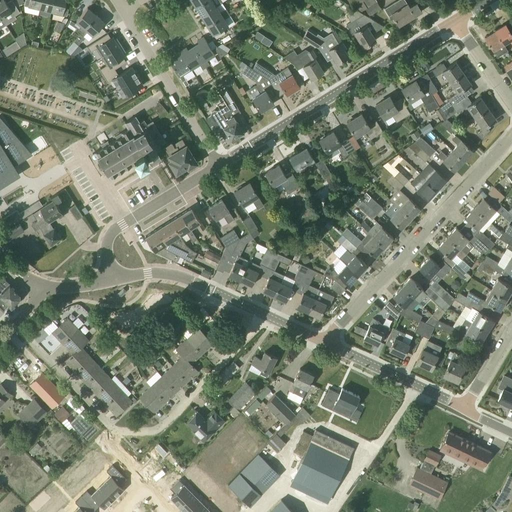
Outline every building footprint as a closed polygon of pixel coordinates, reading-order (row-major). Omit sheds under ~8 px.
[(15,16),(20,12),(11,0),(6,3),(4,0),(0,0),(0,15),(6,25),(16,18),(15,16)] [(40,9),(41,0),(25,0),(24,5),(40,9)] [(53,0),(41,0),(40,9),(51,12),(53,0)] [(65,0),(53,0),(51,12),(67,15),(68,8),(64,7),(65,0)] [(205,0),(196,6),(202,16),(222,3),(220,0),(205,0)] [(365,8),(369,15),(381,8),(376,0),(347,0),(351,5),(360,12),(365,8)] [(398,25),(422,11),(416,2),(410,7),(407,3),(407,4),(404,0),(396,0),(384,8),(388,15),(391,14),(398,25)] [(207,25),(228,12),(226,8),(222,3),(202,16),(207,25)] [(77,31),(80,33),(96,15),(87,8),(76,21),(82,25),(77,31)] [(228,12),(207,25),(213,34),(228,25),(225,19),(230,15),(228,12)] [(376,22),(377,22),(363,14),(346,24),(352,34),(355,32),(364,47),(365,46),(366,48),(371,45),(370,43),(375,40),(367,27),(376,22)] [(104,22),(96,15),(80,33),(73,41),(78,45),(85,37),(83,35),(88,30),(93,35),(104,22)] [(60,32),(65,23),(57,21),(53,28),(60,32)] [(511,34),(505,24),(495,31),(503,43),(509,40),(511,44),(511,34)] [(307,30),(302,38),(319,48),(324,41),(323,41),(324,40),(316,35),(307,30)] [(335,30),(330,33),(332,36),(324,40),(323,41),(324,41),(333,57),(337,64),(348,57),(344,49),(346,48),(342,41),(341,42),(335,30)] [(270,45),(273,39),(257,31),(254,37),(270,45)] [(485,37),(497,57),(508,51),(503,43),(495,31),(485,37)] [(14,38),(20,47),(26,44),(24,32),(14,38)] [(107,33),(87,46),(90,52),(96,49),(101,57),(121,45),(116,38),(112,40),(107,33)] [(193,47),(206,67),(210,64),(207,60),(215,55),(204,37),(197,41),(199,44),(193,47)] [(78,45),(73,41),(65,50),(70,54),(73,56),(83,49),(78,45)] [(121,45),(101,57),(106,65),(99,69),(103,76),(114,69),(126,62),(121,54),(125,52),(121,45)] [(227,52),(219,47),(218,46),(215,48),(220,57),(227,52)] [(180,52),(191,70),(199,64),(202,69),(206,67),(193,47),(188,50),(186,48),(180,52)] [(294,50),(283,56),(293,63),(296,69),(303,65),(312,79),(323,72),(319,65),(321,63),(312,50),(310,51),(299,58),(297,54),(294,50)] [(170,62),(182,82),(186,79),(183,75),(191,70),(180,52),(174,55),(175,58),(170,62)] [(419,63),(423,71),(430,67),(426,59),(419,63)] [(450,82),(463,72),(455,61),(446,68),(443,63),(432,70),(436,76),(443,71),(450,82)] [(256,62),(252,69),(259,74),(262,75),(266,68),(256,62)] [(259,74),(252,69),(246,65),(242,72),(255,81),(259,74)] [(114,69),(103,76),(107,83),(112,79),(118,88),(139,75),(135,70),(134,71),(131,67),(118,75),(114,69)] [(288,68),(275,75),(268,79),(279,96),(285,92),(287,95),(300,87),(288,68)] [(453,106),(467,96),(462,89),(471,83),(463,72),(450,82),(457,93),(448,99),(449,101),(439,107),(443,113),(453,106)] [(434,85),(427,73),(422,76),(430,88),(434,85)] [(139,75),(118,88),(123,97),(142,85),(140,81),(142,80),(139,75)] [(402,88),(409,101),(419,95),(425,106),(429,112),(438,106),(427,88),(423,91),(416,80),(410,83),(402,88)] [(260,83),(255,85),(248,90),(261,111),(273,103),(265,90),(264,90),(260,83)] [(227,89),(220,93),(226,105),(217,111),(214,110),(211,112),(210,115),(205,118),(210,126),(212,124),(217,132),(219,131),(224,139),(229,136),(232,141),(240,137),(239,135),(243,132),(232,113),(239,109),(227,89)] [(408,111),(404,104),(403,101),(395,106),(389,96),(376,104),(384,117),(391,113),(396,122),(410,113),(408,111)] [(480,97),(471,103),(467,106),(475,117),(488,108),(480,97)] [(153,107),(161,117),(168,112),(159,102),(153,107)] [(453,106),(443,113),(446,118),(457,111),(453,106)] [(488,108),(475,117),(482,128),(476,134),(482,139),(490,130),(486,125),(496,119),(488,108)] [(368,125),(361,113),(359,115),(356,117),(355,117),(347,122),(355,136),(365,130),(371,138),(383,131),(376,120),(368,125)] [(95,152),(92,153),(92,155),(93,158),(94,158),(104,175),(107,173),(110,177),(111,177),(117,173),(118,173),(118,172),(124,169),(125,168),(131,165),(132,164),(138,160),(140,163),(147,159),(151,165),(161,158),(157,152),(161,149),(158,145),(164,141),(152,121),(146,124),(144,120),(139,122),(135,116),(125,122),(128,128),(122,132),(121,132),(121,133),(115,136),(116,139),(110,143),(109,143),(108,141),(101,145),(102,147),(102,148),(96,151),(95,152)] [(0,173),(25,158),(0,117),(0,173)] [(447,119),(440,123),(450,133),(455,127),(447,119)] [(355,149),(348,138),(340,143),(333,131),(319,139),(331,158),(340,152),(343,157),(355,149)] [(452,150),(463,160),(472,150),(462,140),(461,141),(456,136),(452,139),(458,145),(452,150)] [(421,137),(414,142),(429,156),(435,150),(421,137)] [(171,142),(164,146),(172,160),(170,161),(176,172),(184,168),(183,167),(187,165),(188,167),(196,163),(182,139),(173,144),(171,142)] [(429,156),(414,142),(408,146),(424,161),(429,156)] [(313,159),(306,147),(289,157),(297,169),(313,159)] [(463,160),(452,150),(447,156),(441,151),(438,155),(444,160),(443,161),(454,170),(463,160)] [(325,178),(331,174),(322,159),(316,162),(325,178)] [(419,173),(426,179),(437,189),(446,179),(435,169),(428,163),(419,173)] [(285,176),(278,164),(276,166),(277,167),(274,169),(273,167),(265,172),(273,185),(280,181),(287,193),(300,186),(291,172),(285,176)] [(399,170),(394,176),(403,185),(408,179),(399,170)] [(399,189),(403,185),(394,176),(392,174),(386,180),(398,190),(399,189)] [(437,189),(426,179),(421,185),(415,180),(411,183),(417,189),(428,199),(437,189)] [(258,195),(250,182),(242,187),(241,186),(236,189),(237,190),(234,191),(243,205),(251,199),(257,209),(263,205),(257,196),(258,195)] [(504,196),(501,193),(494,186),(488,193),(498,202),(504,196)] [(408,198),(402,192),(394,202),(410,218),(420,208),(409,198),(408,198)] [(43,208),(33,214),(37,220),(32,224),(35,230),(40,227),(49,222),(49,221),(62,212),(56,203),(62,199),(58,194),(58,193),(52,197),(54,201),(43,208)] [(354,202),(358,206),(372,219),(377,213),(365,203),(363,201),(354,193),(342,206),(347,211),(354,202)] [(371,196),(365,203),(377,213),(382,207),(371,196)] [(499,214),(495,209),(483,198),(474,207),(487,219),(491,223),(499,214)] [(223,214),(228,222),(233,219),(228,211),(229,211),(221,199),(208,207),(216,219),(223,214)] [(401,228),(410,218),(394,202),(388,208),(385,212),(390,217),(390,218),(401,228)] [(38,203),(10,220),(13,225),(41,208),(38,203)] [(69,208),(77,220),(83,215),(75,204),(69,208)] [(511,215),(501,205),(497,210),(508,221),(511,217),(511,215)] [(181,214),(190,228),(196,225),(200,231),(204,228),(191,207),(189,209),(181,214)] [(477,228),(478,229),(487,219),(474,207),(466,217),(477,228)] [(181,214),(171,220),(180,235),(186,231),(192,241),(196,239),(190,228),(181,214)] [(256,228),(257,227),(250,216),(243,221),(250,232),(256,228)] [(192,261),(196,252),(192,250),(186,245),(180,235),(171,220),(157,229),(166,244),(162,247),(179,255),(192,261)] [(372,235),(384,246),(393,237),(388,232),(377,221),(373,225),(370,228),(365,223),(362,226),(364,228),(372,235)] [(49,222),(40,227),(44,234),(43,234),(50,246),(61,239),(54,227),(53,228),(49,222)] [(499,237),(502,233),(493,225),(490,229),(499,237)] [(346,237),(345,238),(356,247),(360,243),(362,241),(361,240),(347,227),(341,233),(342,234),(346,237)] [(447,237),(466,254),(473,246),(484,255),(489,249),(474,235),(470,240),(468,239),(456,227),(447,237)] [(250,232),(249,232),(249,233),(252,237),(259,233),(256,228),(250,232)] [(11,229),(3,234),(8,241),(15,236),(11,229)] [(154,251),(176,261),(179,255),(162,247),(166,244),(157,229),(145,236),(154,251)] [(479,229),(474,235),(489,249),(494,243),(482,232),(479,229)] [(511,249),(511,235),(504,231),(503,233),(502,233),(499,237),(501,239),(508,243),(506,247),(511,250),(511,249)] [(253,238),(252,237),(249,233),(238,239),(235,247),(231,255),(224,269),(230,271),(228,274),(240,280),(246,266),(240,264),(243,257),(239,256),(245,242),(253,238)] [(342,234),(337,240),(340,243),(345,238),(346,237),(342,234)] [(384,246),(372,235),(363,245),(370,252),(371,251),(375,256),(384,246)] [(231,255),(235,247),(228,236),(222,240),(226,247),(231,255)] [(443,260),(451,267),(466,281),(471,276),(457,263),(466,254),(447,237),(439,246),(446,254),(442,259),(443,260)] [(340,258),(358,275),(367,265),(362,261),(362,260),(352,252),(356,247),(345,238),(340,243),(346,248),(339,257),(340,258)] [(224,269),(231,255),(226,247),(216,268),(223,272),(224,269)] [(260,263),(267,267),(274,251),(267,248),(260,263)] [(207,250),(205,259),(217,263),(220,254),(207,250)] [(267,267),(274,270),(279,260),(281,261),(283,255),(274,251),(267,267)] [(494,269),(498,262),(486,255),(482,262),(494,269)] [(419,268),(430,277),(435,271),(442,277),(446,273),(451,267),(443,260),(438,265),(429,257),(419,268)] [(343,287),(348,283),(349,284),(358,275),(340,258),(331,267),(329,265),(325,269),(325,275),(336,280),(343,287)] [(249,260),(246,266),(240,280),(251,285),(258,272),(261,265),(249,260)] [(494,269),(482,262),(481,261),(476,269),(481,271),(482,269),(491,274),(494,269)] [(301,282),(308,267),(301,264),(294,279),(301,282)] [(308,267),(301,282),(308,286),(309,284),(313,276),(315,270),(312,269),(308,267)] [(262,290),(274,296),(280,282),(283,277),(272,271),(269,277),(262,290)] [(0,308),(3,312),(9,305),(11,307),(20,298),(20,294),(0,275),(0,288),(2,291),(0,292),(0,308)] [(410,277),(402,286),(418,302),(427,293),(421,289),(422,288),(415,281),(410,277)] [(491,289),(507,298),(511,289),(511,286),(498,278),(491,289)] [(331,286),(332,288),(340,295),(345,289),(343,287),(336,280),(331,286)] [(434,281),(429,286),(433,289),(433,290),(449,305),(454,298),(437,282),(436,283),(434,281)] [(292,288),(280,282),(274,296),(286,301),(292,288)] [(405,306),(407,307),(412,309),(418,302),(402,286),(393,296),(398,300),(397,301),(404,307),(405,306)] [(116,294),(119,298),(126,292),(125,290),(123,288),(116,294)] [(329,305),(333,298),(334,296),(318,288),(316,293),(308,312),(320,317),(326,304),(329,305)] [(507,298),(491,289),(484,301),(500,310),(507,298)] [(308,312),(316,293),(310,290),(308,295),(303,293),(296,306),(308,312)] [(446,308),(449,305),(433,290),(428,295),(440,306),(432,315),(437,320),(438,320),(444,311),(446,308)] [(483,299),(469,291),(466,296),(479,305),(483,299)] [(477,309),(479,305),(466,296),(459,292),(456,297),(455,297),(454,298),(470,309),(465,317),(487,331),(494,320),(479,310),(478,311),(477,309)] [(389,301),(383,307),(396,319),(400,311),(389,301)] [(420,321),(420,320),(422,315),(412,309),(407,307),(401,314),(420,321)] [(434,326),(437,320),(432,315),(425,322),(427,323),(434,326)] [(62,343),(78,328),(67,317),(52,332),(62,343)] [(487,331),(465,317),(458,329),(480,343),(487,331)] [(379,340),(385,343),(388,336),(386,335),(390,327),(378,321),(379,320),(373,318),(369,325),(363,338),(377,344),(379,340)] [(427,323),(425,322),(420,320),(420,321),(414,332),(422,335),(427,323)] [(455,336),(458,330),(438,320),(437,320),(434,326),(455,336)] [(434,326),(427,323),(422,335),(429,338),(434,326)] [(388,336),(385,343),(385,344),(391,346),(389,350),(402,356),(409,343),(401,340),(405,333),(393,327),(388,336)] [(88,339),(78,328),(62,343),(72,353),(80,346),(88,339)] [(187,338),(202,353),(213,343),(198,328),(187,338)] [(455,336),(463,340),(466,334),(458,330),(455,336)] [(467,341),(463,340),(455,336),(451,344),(464,349),(467,341)] [(183,355),(191,364),(202,353),(187,338),(176,348),(183,355)] [(423,348),(416,362),(419,363),(419,362),(423,364),(422,365),(431,369),(438,355),(429,351),(433,342),(427,340),(423,349),(423,348)] [(75,371),(90,357),(80,346),(72,353),(65,361),(75,371)] [(267,377),(276,357),(265,351),(261,359),(255,356),(251,363),(262,368),(260,373),(267,377)] [(457,381),(464,366),(456,362),(460,354),(454,352),(451,359),(443,375),(457,381)] [(172,366),(187,381),(198,371),(191,364),(183,355),(172,366)] [(101,368),(90,357),(75,371),(85,382),(101,368)] [(223,384),(239,367),(233,361),(217,378),(223,384)] [(161,376),(176,391),(187,381),(172,366),(161,376)] [(101,368),(85,382),(95,393),(111,379),(101,368)] [(303,397),(313,375),(300,368),(293,382),(290,390),(303,397)] [(58,389),(56,387),(42,373),(31,384),(45,399),(51,393),(52,394),(58,389)] [(503,389),(497,400),(504,403),(503,405),(509,408),(510,406),(511,406),(511,379),(504,375),(498,387),(503,389)] [(176,391),(161,376),(151,386),(165,402),(176,391)] [(121,390),(111,379),(95,393),(106,404),(121,390)] [(256,392),(245,381),(227,400),(239,411),(256,392)] [(0,405),(12,393),(2,383),(0,384),(0,405)] [(151,386),(140,397),(154,412),(165,402),(151,386)] [(353,409),(359,396),(342,388),(336,400),(336,401),(333,408),(349,416),(353,409)] [(58,398),(69,409),(77,401),(66,389),(58,398)] [(121,390),(106,404),(116,415),(131,401),(121,390)] [(295,414),(275,394),(265,404),(285,423),(295,414)] [(34,399),(18,414),(30,427),(46,412),(34,399)] [(286,442),(280,437),(284,432),(294,422),(295,424),(299,420),(301,423),(310,414),(302,407),(280,429),(276,433),(228,484),(251,505),(280,474),(275,470),(285,460),(277,452),(286,442)] [(81,414),(70,423),(73,425),(80,433),(90,424),(89,423),(94,419),(86,410),(81,414)] [(205,419),(197,411),(187,422),(193,428),(192,429),(192,431),(202,441),(214,429),(216,430),(225,420),(214,410),(205,419)] [(325,507),(354,447),(315,429),(313,435),(303,430),(293,451),(282,475),(301,483),(296,494),(325,507)] [(448,432),(441,447),(439,451),(481,470),(482,466),(490,451),(448,432)] [(0,433),(0,446),(7,440),(19,452),(23,448),(8,433),(3,437),(0,433)] [(424,459),(420,469),(416,467),(408,485),(438,499),(447,482),(430,474),(439,455),(428,450),(424,459)] [(112,474),(102,483),(116,497),(125,487),(121,483),(127,477),(114,463),(108,469),(112,474)] [(22,466),(14,476),(32,492),(41,483),(22,466)] [(167,482),(162,487),(170,495),(184,482),(171,468),(162,477),(167,482)] [(511,489),(511,476),(509,475),(502,490),(510,494),(511,489)] [(184,482),(170,495),(179,503),(184,499),(188,503),(197,495),(184,482)] [(88,488),(82,494),(95,508),(101,502),(106,506),(116,497),(102,483),(92,493),(88,488)] [(226,511),(231,511),(243,501),(229,487),(215,501),(226,511)] [(80,505),(72,511),(91,511),(95,508),(82,494),(76,500),(80,505)] [(193,508),(189,511),(205,511),(210,508),(197,495),(188,503),(193,508)] [(294,511),(281,499),(267,511),(294,511)]
